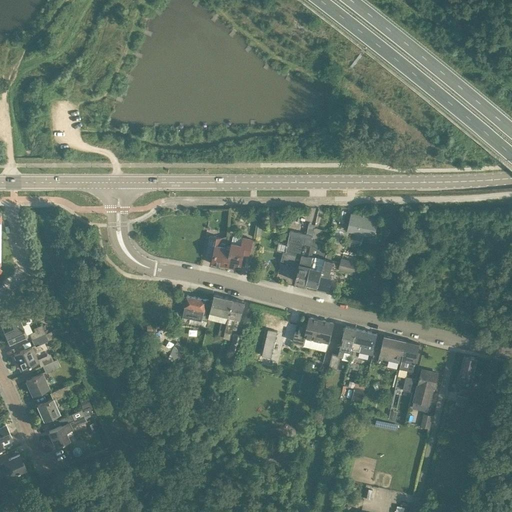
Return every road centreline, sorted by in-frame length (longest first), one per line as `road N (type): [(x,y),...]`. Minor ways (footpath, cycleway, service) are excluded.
road 1 (unclassified): [(455,340),(133,261),(120,245),(117,182)]
road 2 (tertiary): [(117,182),(511,178)]
road 3 (trunk): [(316,0),(511,156)]
road 4 (trunk): [(511,130),(352,0)]
road 5 (unclassified): [(414,511),(455,340)]
road 6 (residential): [(61,457),(43,466),(0,370)]
road 7 (unclassified): [(117,182),(115,151),(72,149),(64,100)]
